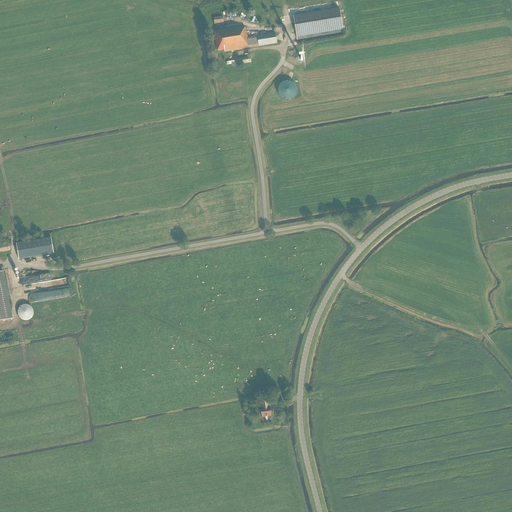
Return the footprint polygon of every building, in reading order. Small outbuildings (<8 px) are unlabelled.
[(340,8),(293,15),(297,40),(307,39),(306,36),(343,30),(340,8)] [(224,50),(225,52),(259,46),(277,43),(275,33),(247,38),(246,31),(245,31),(244,26),(214,31),(217,51),(224,50)] [(236,59),(237,65),(251,62),(250,56),(236,59)] [(278,91),(278,92),(278,93),(278,94),(279,95),(279,96),(280,97),(281,97),(281,98),(282,98),(282,99),(283,99),(284,99),(284,100),(285,100),(286,100),(287,100),(288,100),(289,100),(290,100),(291,99),(292,99),(293,99),(293,98),(294,98),(294,97),(295,97),(295,96),(296,95),(296,94),(297,92),(297,91),(297,90),(297,89),(296,88),(296,87),(296,86),(295,85),(294,84),(293,83),(292,83),(291,82),(290,82),(289,81),(288,81),(287,81),(286,81),(285,82),(284,82),(283,82),(282,83),(281,84),(280,85),(279,86),(279,87),(278,87),(278,88),(278,89),(278,90),(278,91)] [(27,241),(15,243),(18,259),(30,257),(52,253),(50,237),(27,241)] [(0,252),(10,250),(9,243),(0,245),(0,252)] [(0,320),(13,319),(4,271),(0,271),(0,320)] [(27,305),(26,304),(24,305),(23,305),(22,305),(20,306),(19,307),(19,308),(18,310),(18,311),(18,312),(18,314),(18,315),(19,316),(19,318),(20,318),(20,319),(22,319),(23,320),(24,320),(26,321),(27,320),(28,320),(30,319),(31,319),(32,318),(33,316),(33,315),(34,314),(34,312),(34,311),(33,310),(33,308),(32,307),(31,306),(30,305),(28,305),(27,305)] [(260,409),(262,417),(265,417),(269,417),(268,416),(272,416),(270,408),(269,408),(267,397),(261,398),(261,402),(262,409),(260,409)]
